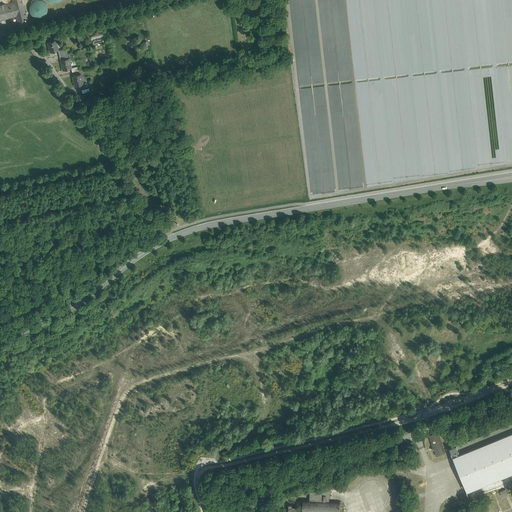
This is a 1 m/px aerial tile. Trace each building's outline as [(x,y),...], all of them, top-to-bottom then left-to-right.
[(28,25),(21,0),(12,0),(16,15),(19,27),(28,25)] [(34,0),(33,1),(30,4),(29,6),(29,9),(30,12),(31,15),(34,17),(37,18),(40,18),(43,17),(45,15),(47,13),(48,10),(47,7),(46,4),(44,1),(41,0),(34,0)] [(13,2),(0,5),(0,19),(16,15),(13,2)] [(56,40),(47,42),(50,53),(58,50),(56,40)] [(69,58),(60,60),(63,70),(71,69),(71,68),(69,58)] [(81,74),(72,76),(75,86),(80,85),(83,84),(83,83),(81,74)] [(360,182),(360,178),(338,179),(339,189),(357,189),(356,182),(360,182)] [(462,422),(452,426),(454,431),(464,427),(462,422)] [(511,423),(456,446),(456,445),(450,448),(452,454),(453,454),(454,456),(453,456),(467,491),(468,490),(470,496),(511,479),(511,423)] [(437,432),(431,434),(431,433),(429,434),(429,435),(433,447),(432,448),(432,450),(434,449),(437,456),(445,453),(437,432)] [(412,465),(397,461),(395,470),(410,473),(412,465)] [(330,490),(310,489),(309,499),(303,499),(303,500),(300,500),(300,503),(302,503),(302,507),(296,508),(292,507),(292,506),(288,505),(288,511),(339,511),(340,501),(329,500),(330,490)]
